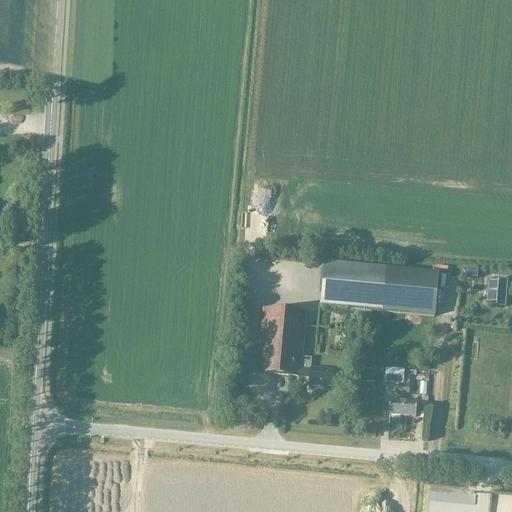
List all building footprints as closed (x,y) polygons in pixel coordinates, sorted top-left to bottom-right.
[(20,133),(20,143),(31,143),(31,134),(20,133)] [(439,274),(374,269),(325,264),(321,307),(435,317),(439,274)] [(467,269),(466,279),(476,279),(477,270),(467,269)] [(486,302),(486,303),(496,304),(495,306),(495,307),(496,307),(496,301),(506,302),(507,281),(497,280),(497,283),(488,282),(486,302)] [(303,358),(307,312),(263,308),(258,374),(309,378),(309,386),(332,387),(333,371),(326,370),(326,369),(311,368),(311,359),(303,358)] [(386,369),(386,384),(405,385),(406,370),(386,369)] [(389,416),(403,417),(404,401),(390,401),(389,416)] [(404,401),(403,417),(417,418),(418,402),(404,401)]
